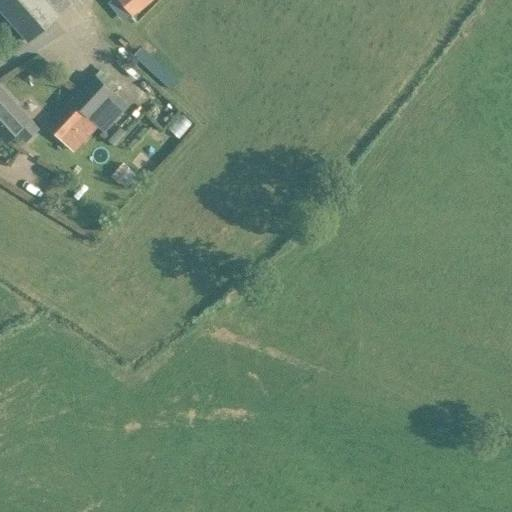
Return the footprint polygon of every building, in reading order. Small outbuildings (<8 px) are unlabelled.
[(0,0),(0,9),(28,41),(43,28),(72,4),(68,0),(0,0)] [(118,0),(132,15),(149,0),(118,0)] [(88,118),(115,90),(95,72),(46,125),(63,140),(67,136),(87,117),(88,118)] [(15,132),(25,142),(38,129),(29,120),(10,99),(0,88),(0,134),(6,141),(15,132)] [(157,125),(166,134),(179,121),(170,112),(157,125)]
